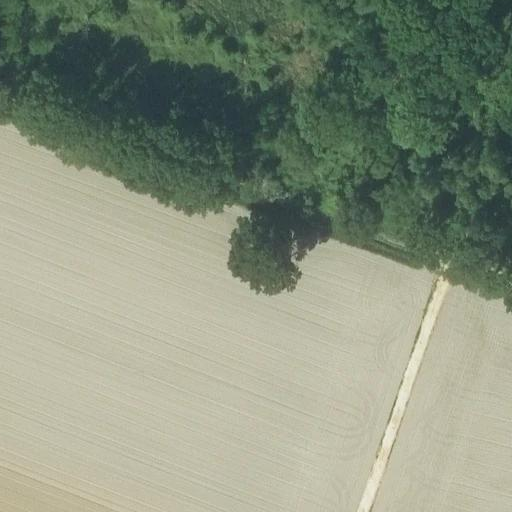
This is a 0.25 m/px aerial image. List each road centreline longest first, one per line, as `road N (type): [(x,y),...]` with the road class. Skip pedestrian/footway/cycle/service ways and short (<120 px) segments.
road 1 (track): [(0,96),(511,282)]
road 2 (track): [(362,511),(448,260)]
